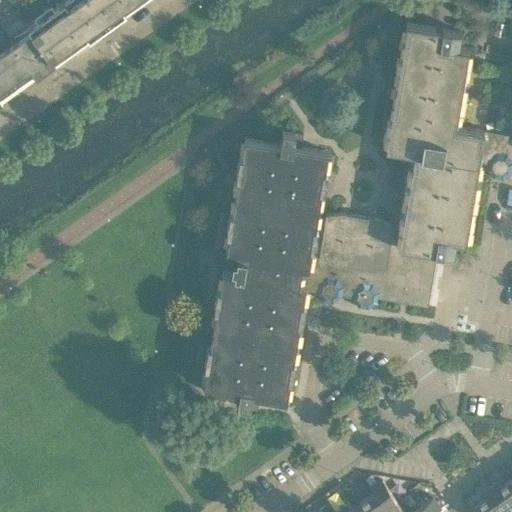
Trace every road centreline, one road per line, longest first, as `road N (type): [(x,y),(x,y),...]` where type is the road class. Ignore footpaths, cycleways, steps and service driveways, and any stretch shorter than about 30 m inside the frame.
road 1 (residential): [(261,511),(434,383),(454,376),(511,388)]
road 2 (residential): [(0,131),(183,0)]
road 3 (unknown): [(421,364),(463,286),(494,266)]
